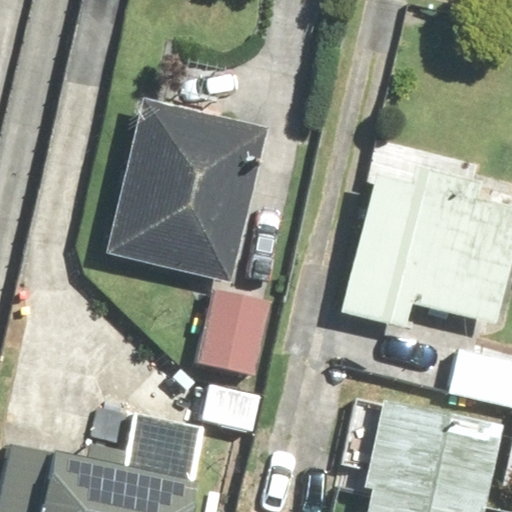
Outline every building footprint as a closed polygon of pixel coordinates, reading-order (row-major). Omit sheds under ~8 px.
[(106,262),(208,284),(190,364),(256,379),(273,299),(246,293),(284,123),(144,91),(106,262)] [(511,279),(511,173),(376,138),(364,181),(381,185),(346,316),(411,333),(418,306),(499,328),(511,279)] [(511,361),(461,353),(453,397),(511,407),(511,361)] [(490,511),(506,430),(386,407),(366,511),(490,511)] [(0,433),(0,511),(174,511),(183,474),(0,433)]
